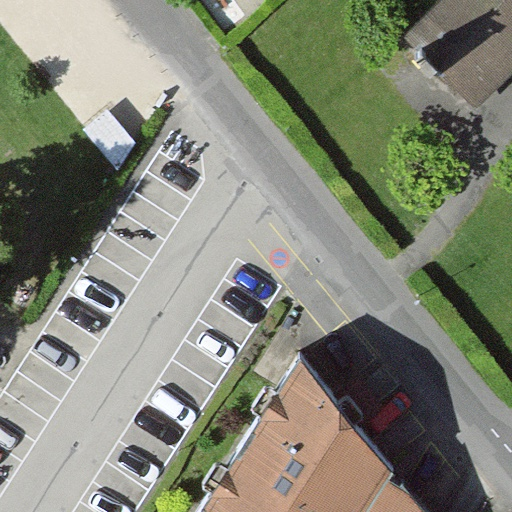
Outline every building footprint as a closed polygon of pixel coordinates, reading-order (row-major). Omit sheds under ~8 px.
[(473,106),(511,68),(511,0),(433,0),(400,32),(473,106)] [(83,124),(88,129),(112,108),(107,104),(83,124)] [(113,158),(137,137),(112,108),(88,129),(113,158)] [(420,511),(298,360),(209,494),(236,511),(420,511)] [(236,511),(209,494),(196,511),(236,511)]
